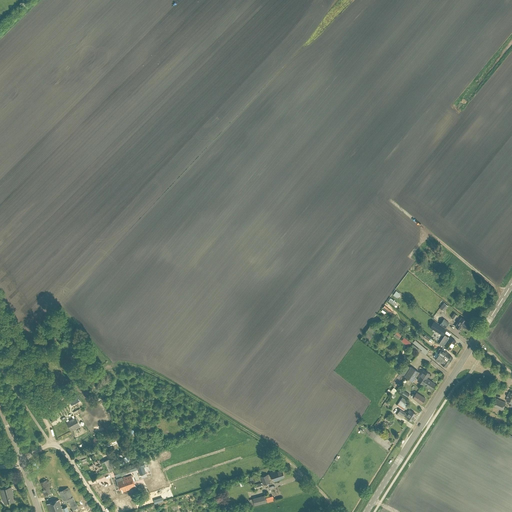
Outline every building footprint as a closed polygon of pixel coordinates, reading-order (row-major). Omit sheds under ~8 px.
[(444,310),(448,305),(436,296),(432,300),(444,310)] [(469,324),(470,323),(461,317),(455,326),(460,329),(462,326),(465,328),(465,327),(470,331),(473,327),(469,324)] [(445,328),(449,322),(444,318),(440,324),(445,328)] [(58,330),(62,326),(55,319),(52,323),(58,330)] [(430,327),(438,332),(441,328),(438,326),(439,325),(433,321),(430,327)] [(451,349),(456,341),(449,336),(448,337),(444,335),(439,343),(443,346),(444,344),(451,349)] [(424,347),(415,340),(413,342),(422,350),(424,347)] [(443,358),(449,362),(452,357),(444,352),(444,351),(442,349),(440,348),(437,352),(436,351),(436,352),(439,354),(438,354),(443,358)] [(446,367),(449,362),(443,358),(438,354),(436,358),(435,358),(440,362),(446,367)] [(413,381),(419,372),(411,367),(405,376),(413,381)] [(431,389),(435,383),(427,378),(430,373),(424,370),(417,380),(431,389)] [(425,397),(415,392),(414,395),(412,394),(411,396),(413,397),(412,398),(421,403),(425,397)] [(77,395),(69,400),(71,404),(80,400),(77,395)] [(403,410),(407,404),(405,403),(407,400),(402,397),(397,405),(403,410)] [(503,410),(506,402),(497,398),(496,399),(494,403),(493,406),(503,410)] [(405,412),(400,409),(398,413),(404,416),(412,420),(416,413),(409,409),(407,412),(406,411),(405,412)] [(71,430),(80,425),(76,417),(66,422),(71,430)] [(111,462),(109,458),(104,461),(104,459),(101,461),(102,464),(105,462),(109,471),(116,467),(113,460),(111,462)] [(122,474),(127,472),(131,471),(137,469),(138,468),(140,474),(140,473),(145,471),(146,472),(144,466),(145,466),(144,466),(142,461),(143,460),(120,469),(122,474)] [(273,481),(279,479),(279,478),(284,476),(281,468),(270,472),(273,481)] [(263,484),(270,482),(267,474),(260,476),(263,484)] [(131,475),(122,478),(122,476),(116,479),(119,489),(121,488),(123,491),(136,487),(131,475)] [(45,495),(53,492),(47,479),(41,482),(44,489),(42,490),(45,495)] [(5,503),(14,500),(11,490),(12,490),(11,486),(1,489),(5,503)] [(64,500),(73,496),(68,487),(59,491),(64,500)] [(264,495),(253,498),(255,505),(266,502),(264,495)] [(73,510),(78,507),(73,496),(67,499),(73,510)] [(68,511),(67,506),(62,508),(59,499),(47,503),(50,511),(68,511)]
